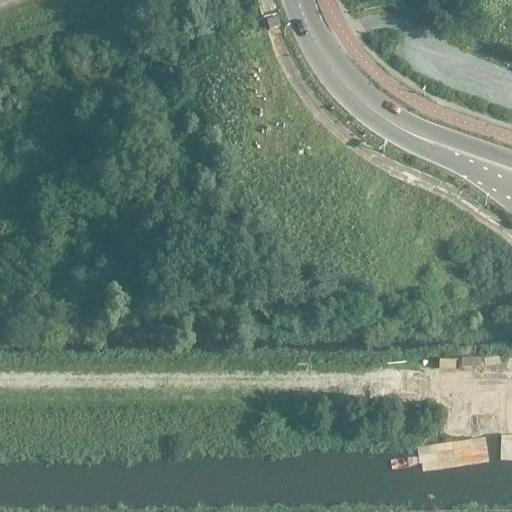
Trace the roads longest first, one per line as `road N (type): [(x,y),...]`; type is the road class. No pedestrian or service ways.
road 1 (tertiary): [(317,49),(331,83),(362,115),(511,192)]
road 2 (tertiary): [(511,160),(413,127),(317,49)]
